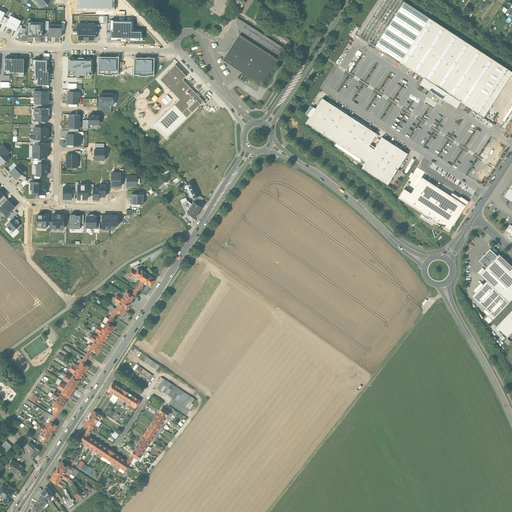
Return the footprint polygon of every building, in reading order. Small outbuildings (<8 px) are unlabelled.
[(76,0),(78,2),(78,9),(113,10),(113,2),(111,0),(76,0)] [(236,0),(234,4),(241,9),(245,2),(243,1),(243,0),(236,0)] [(399,62),(428,18),(400,0),(378,0),(356,35),(399,62)] [(10,29),(16,19),(10,16),(8,21),(5,26),(10,29)] [(285,49),(237,18),(224,37),(225,38),(217,51),(225,56),(222,60),(261,85),(285,49)] [(428,18),(399,62),(423,78),(419,84),(432,92),(440,98),(456,108),(460,102),(477,113),(506,69),(428,18)] [(21,21),(16,19),(10,29),(16,31),(18,26),(21,21)] [(133,21),(110,20),(110,40),(142,41),(142,31),(133,31),(133,21)] [(27,36),(36,36),(36,22),(27,22),(27,26),(26,26),(25,29),(25,32),(27,32),(27,36)] [(95,25),(78,25),(77,35),(79,35),(79,39),(82,39),(82,40),(89,40),(89,39),(93,39),(94,35),(95,35),(95,25)] [(17,59),(4,58),(4,72),(10,72),(9,74),(17,74),(17,75),(24,75),(24,59),(17,59)] [(78,59),(68,59),(68,75),(92,76),(93,60),(84,60),(84,58),(78,58),(78,59)] [(118,58),(99,58),(98,74),(104,74),(104,75),(112,75),(112,74),(117,74),(118,58)] [(153,59),(134,59),(134,75),(139,75),(139,76),(147,76),(147,75),(153,75),(153,59)] [(40,60),(32,60),(32,66),(33,66),(33,72),(34,72),(34,81),(35,81),(35,85),(48,86),(48,69),(47,69),(47,65),(48,65),(48,60),(40,60)] [(186,76),(175,65),(160,80),(181,102),(179,103),(177,102),(155,124),(167,137),(203,102),(182,80),(186,76)] [(511,72),(506,69),(477,113),(483,117),(511,72)] [(112,94),(100,94),(100,100),(102,100),(102,105),(111,106),(113,106),(113,100),(112,100),(112,94)] [(376,134),(322,99),(317,105),(318,105),(306,124),(365,162),(361,168),(387,185),(403,160),(407,154),(381,137),(374,149),(369,146),(376,134)] [(79,115),(69,115),(69,129),(79,129),(79,115)] [(92,115),(88,115),(88,120),(88,124),(99,125),(99,116),(95,116),(95,115),(92,115)] [(75,135),(67,135),(66,145),(68,145),(74,145),(80,145),(80,135),(75,135)] [(0,163),(2,165),(9,158),(7,155),(9,152),(2,145),(0,146),(0,163)] [(47,146),(33,146),(33,158),(47,158),(47,146)] [(95,150),(94,150),(94,154),(94,156),(94,160),(104,161),(105,150),(104,150),(95,150)] [(78,154),(66,154),(66,168),(77,168),(78,154)] [(36,165),(36,176),(46,176),(46,165),(36,165)] [(9,173),(16,180),(17,179),(22,175),(23,173),(16,166),(9,173)] [(120,173),(111,173),(111,187),(120,187),(120,179),(120,173)] [(22,175),(17,179),(21,184),(26,179),(26,177),(24,177),(22,175)] [(126,176),(126,186),(137,187),(137,176),(126,176)] [(398,198),(448,231),(452,225),(453,225),(468,202),(460,197),(460,198),(452,193),(450,196),(421,177),(411,194),(404,189),(398,198)] [(32,191),(32,195),(45,195),(45,191),(46,191),(46,186),(45,186),(45,183),(30,182),(30,191),(32,191)] [(192,182),(187,184),(194,198),(199,196),(192,182)] [(87,186),(78,185),(78,199),(87,200),(87,186)] [(71,187),(63,187),(63,199),(71,199),(71,187)] [(138,195),(131,194),(131,204),(143,204),(143,193),(138,193),(138,195)] [(0,207),(0,209),(6,215),(14,207),(12,205),(11,205),(9,203),(10,203),(8,201),(2,206),(0,207)] [(191,205),(188,201),(182,204),(186,213),(187,212),(191,205)] [(193,202),(191,205),(187,212),(194,219),(201,208),(193,202)] [(11,220),(13,217),(17,213),(15,211),(8,217),(11,220)] [(38,215),(36,215),(36,227),(42,227),(42,228),(46,228),(46,223),(47,214),(40,214),(40,215),(38,215)] [(63,214),(52,214),(52,228),(63,229),(63,214)] [(80,224),(80,216),(75,216),(75,215),(70,215),(70,229),(80,229),(80,224)] [(83,215),(75,215),(75,216),(80,216),(80,224),(83,224),(83,215)] [(96,220),(96,216),(93,216),(93,215),(90,215),(90,216),(86,216),(86,228),(89,228),(89,229),(93,229),(93,228),(95,228),(96,228),(96,220)] [(117,216),(109,216),(109,229),(113,230),(118,225),(118,220),(117,220),(117,216)] [(14,218),(13,217),(11,220),(5,225),(8,227),(7,228),(10,231),(10,230),(13,232),(12,233),(13,233),(21,225),(20,225),(18,223),(18,222),(16,220),(13,218),(14,218)] [(490,249),(479,261),(486,268),(498,256),(490,249)] [(511,299),(511,266),(500,254),(498,256),(486,268),(480,275),(487,281),(509,303),(511,299)] [(147,274),(139,269),(136,274),(134,276),(141,280),(142,281),(147,274)] [(141,280),(135,289),(138,290),(143,282),(150,286),(155,279),(147,274),(142,281),(141,280)] [(509,303),(487,281),(472,296),(486,309),(483,311),(488,316),(485,319),(489,324),(509,303)] [(131,295),(126,292),(123,297),(131,302),(137,292),(134,290),(131,295)] [(131,302),(123,297),(122,299),(116,296),(115,298),(128,306),(131,302)] [(128,306),(115,298),(114,300),(119,303),(118,306),(125,310),(128,306)] [(125,310),(118,306),(111,315),(114,317),(117,312),(122,315),(125,310)] [(511,310),(496,327),(508,338),(511,333),(511,310)] [(110,317),(104,327),(111,332),(114,327),(109,324),(113,319),(110,317)] [(111,332),(104,327),(102,329),(97,326),(96,328),(108,336),(111,332)] [(108,336),(96,328),(94,330),(100,333),(98,336),(105,340),(108,336)] [(98,336),(97,338),(91,334),(91,335),(90,337),(103,345),(105,340),(98,336)] [(103,345),(90,337),(89,339),(94,342),(92,344),(100,349),(103,345)] [(100,349),(92,344),(86,354),(89,356),(92,351),(97,354),(100,349)] [(84,357),(78,366),(85,371),(88,367),(84,364),(87,358),(84,357)] [(85,371),(78,366),(77,369),(71,365),(70,367),(83,376),(85,371)] [(83,376),(70,367),(69,370),(74,373),(72,375),(80,380),(83,376)] [(80,380),(72,375),(71,378),(66,374),(64,376),(70,380),(77,384),(80,380)] [(77,384),(70,380),(64,376),(63,378),(68,382),(67,384),(74,389),(77,384)] [(74,389),(67,384),(65,386),(60,383),(58,385),(64,388),(71,393),(74,389)] [(112,383),(107,390),(113,394),(118,386),(112,383)] [(71,393),(64,388),(58,385),(57,387),(63,390),(61,393),(68,398),(71,393)] [(123,390),(118,386),(113,394),(119,397),(123,390)] [(129,393),(123,390),(119,397),(124,401),(129,393)] [(68,398),(61,393),(60,395),(54,392),(53,394),(66,402),(68,398)] [(134,397),(129,393),(124,401),(130,404),(134,397)] [(66,402),(53,394),(51,396),(57,399),(55,402),(63,406),(66,402)] [(140,401),(134,397),(130,404),(135,408),(140,401)] [(63,406),(55,402),(52,406),(57,409),(54,414),(56,416),(63,406)] [(169,412),(162,407),(158,413),(166,418),(168,420),(170,417),(167,415),(169,412)] [(101,416),(93,411),(90,415),(98,420),(101,416)] [(166,418),(158,413),(155,418),(163,423),(163,422),(165,424),(168,420),(166,418)] [(53,416),(50,415),(48,418),(48,419),(49,420),(48,421),(49,422),(47,424),(46,426),(54,431),(57,426),(52,423),(55,418),(53,416)] [(98,420),(90,415),(87,420),(95,425),(98,420)] [(127,416),(121,424),(124,426),(127,421),(130,418),(127,416)] [(163,423),(155,418),(152,422),(160,427),(162,429),(165,424),(163,422),(163,423)] [(95,425),(87,420),(84,425),(89,428),(88,429),(91,431),(95,425)] [(160,427),(152,422),(149,427),(156,432),(156,433),(159,434),(160,431),(158,430),(160,427)] [(54,431),(46,426),(45,428),(39,425),(38,427),(43,431),(43,430),(51,435),(54,431)] [(51,435),(43,430),(43,431),(38,427),(36,430),(40,433),(41,433),(42,433),(40,435),(45,438),(42,443),(44,445),(51,435)] [(156,432),(149,427),(146,432),(153,437),(154,437),(156,438),(159,434),(156,433),(156,432)] [(86,432),(80,441),(85,444),(90,437),(88,436),(89,434),(86,432)] [(153,437),(146,432),(143,436),(150,441),(151,441),(153,443),(156,438),(153,437)] [(150,441),(143,436),(140,441),(148,446),(150,441)] [(90,437),(85,444),(89,447),(94,440),(90,437)] [(94,440),(89,447),(93,450),(98,443),(94,440)] [(12,447),(5,441),(0,446),(5,451),(7,453),(12,447)] [(148,446),(140,441),(137,445),(145,450),(148,446)] [(36,448),(30,442),(26,445),(32,453),(36,448)] [(98,443),(93,450),(98,453),(103,446),(98,443)] [(145,450),(137,445),(134,450),(142,455),(144,456),(147,452),(145,450)] [(103,446),(98,453),(102,456),(107,449),(103,446)] [(32,453),(30,455),(35,458),(39,451),(36,448),(32,453)] [(107,449),(102,456),(107,459),(112,451),(107,449)] [(142,455),(134,450),(127,460),(130,462),(133,457),(136,459),(138,460),(142,455)] [(116,454),(112,451),(107,459),(111,462),(116,454)] [(116,454),(111,462),(115,465),(120,457),(116,454)] [(120,457),(115,465),(114,467),(118,470),(120,468),(125,460),(120,457)] [(12,460),(7,468),(19,475),(22,471),(24,468),(21,466),(22,465),(21,464),(20,465),(12,460)] [(125,460),(120,468),(118,470),(123,473),(130,462),(127,460),(127,461),(125,460)] [(65,463),(62,461),(59,466),(66,471),(67,469),(72,472),(74,469),(71,467),(71,468),(69,466),(65,464),(65,463)] [(85,463),(82,468),(92,473),(94,469),(85,463)] [(66,471),(59,466),(56,471),(68,479),(70,477),(64,473),(66,471)] [(68,479),(56,471),(53,475),(60,480),(62,478),(67,481),(68,479)] [(60,480),(53,475),(50,480),(62,488),(64,485),(59,482),(60,480)] [(13,492),(2,485),(0,488),(0,495),(5,498),(2,502),(5,504),(8,500),(9,500),(9,499),(9,498),(13,492)] [(53,496),(47,487),(45,487),(42,492),(47,500),(53,496)] [(42,492),(32,508),(33,509),(38,511),(47,500),(42,492)] [(69,507),(75,504),(71,497),(66,500),(69,507)]
